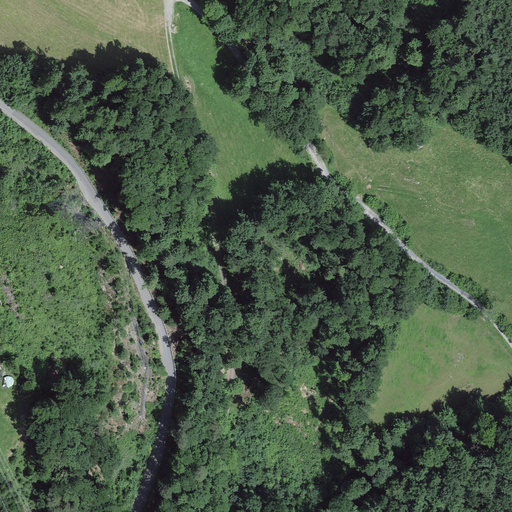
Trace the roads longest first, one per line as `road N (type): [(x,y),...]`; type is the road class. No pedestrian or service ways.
road 1 (track): [(206,511),(231,397),(231,302),(177,81),(170,0)]
road 2 (track): [(511,342),(332,184),(306,143),(262,104),(231,42),(183,0)]
road 3 (unclassified): [(0,100),(69,157),(120,239),(163,334),(171,378),(162,437),(135,511)]
